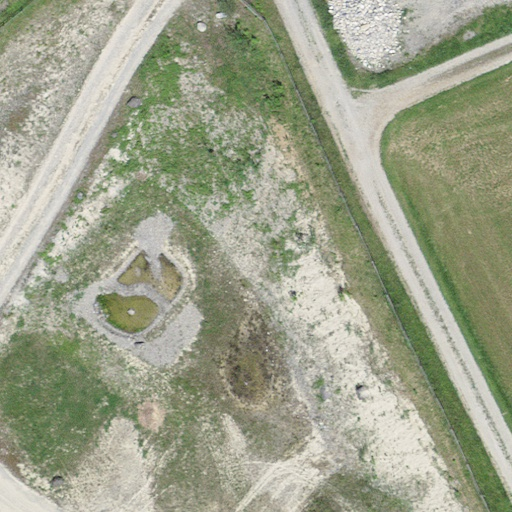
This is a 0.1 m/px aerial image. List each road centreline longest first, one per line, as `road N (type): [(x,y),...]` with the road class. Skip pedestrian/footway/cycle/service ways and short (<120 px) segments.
road 1 (track): [(511,462),(348,122)]
road 2 (track): [(511,51),(348,122)]
road 3 (track): [(348,122),(294,0)]
